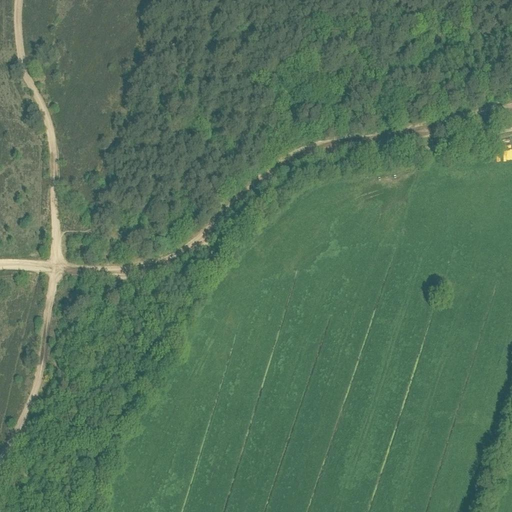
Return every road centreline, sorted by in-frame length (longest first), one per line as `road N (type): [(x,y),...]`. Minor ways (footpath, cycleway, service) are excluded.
road 1 (track): [(55,268),(108,272),(167,259),(212,231),(283,165),(511,109)]
road 2 (track): [(55,268),(54,155),(20,54),(18,0)]
road 3 (track): [(0,471),(30,418),(43,373),(55,268)]
